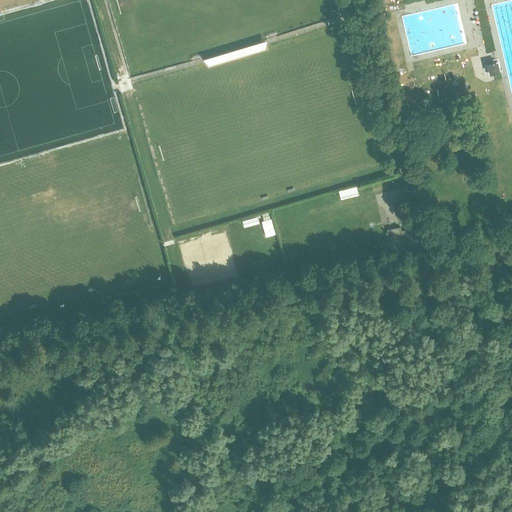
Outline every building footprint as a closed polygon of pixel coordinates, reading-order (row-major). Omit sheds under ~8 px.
[(488,65),(490,76),(501,73),(498,62),(488,65)] [(336,189),(338,197),(353,194),(351,186),(336,189)] [(252,216),(241,219),(242,225),(254,222),(252,216)] [(269,216),(259,219),(263,235),(273,232),(269,216)] [(411,229),(412,234),(389,238),(390,245),(379,247),(381,259),(389,257),(390,263),(402,261),(401,255),(416,252),(415,239),(417,239),(415,229),(411,229)]
